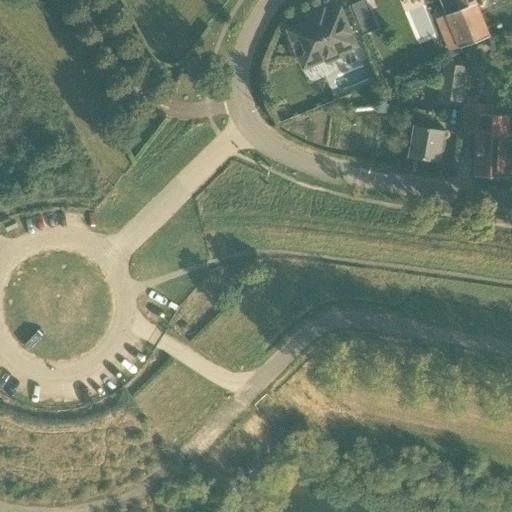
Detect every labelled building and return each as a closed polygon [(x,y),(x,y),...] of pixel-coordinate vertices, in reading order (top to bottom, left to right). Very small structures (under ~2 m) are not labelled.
[(365,0),(362,0),(350,5),(362,34),(378,28),(365,0)] [(453,0),(458,11),(446,16),(460,49),(490,37),(476,4),(479,3),(478,0),(453,0)] [(322,54),(325,60),(326,63),(343,56),(341,53),(356,47),(341,9),(294,29),(298,39),(295,43),(295,48),(297,52),(300,55),(305,56),(306,60),(322,54)] [(463,103),(469,67),(467,67),(468,63),(447,60),(446,64),(444,63),(438,99),(463,103)] [(286,104),(275,108),(281,123),(292,118),(286,104)] [(477,133),(476,177),(506,178),(509,116),(488,115),(489,105),(465,104),(464,132),(477,133)] [(429,129),(432,112),(418,110),(410,157),(439,162),(444,132),(429,129)]
